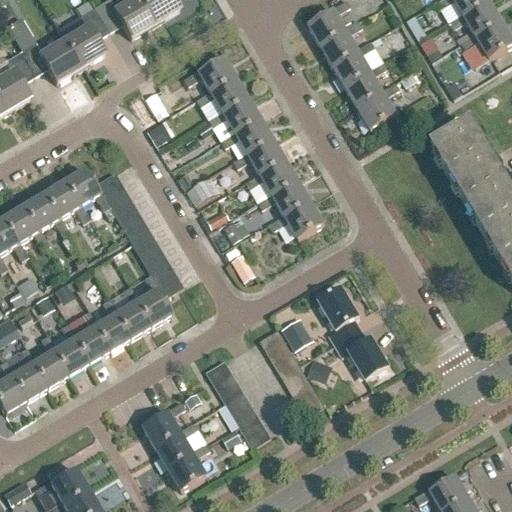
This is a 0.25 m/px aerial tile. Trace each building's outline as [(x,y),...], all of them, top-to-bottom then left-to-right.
[(135,0),(137,2),(154,30),(178,16),(170,2),(172,0),(135,0)] [(441,7),(437,10),(441,17),(455,9),(463,22),(465,26),(491,10),(484,0),(461,0),(453,5),(451,2),(441,7)] [(108,5),(93,14),(108,39),(120,32),(128,45),(154,30),(137,2),(115,16),(108,5)] [(310,35),(322,56),(349,39),(347,36),(339,23),(352,15),(348,8),(333,17),(335,19),(310,35)] [(503,31),(491,10),(465,26),(463,22),(450,30),(454,37),(467,29),(476,43),(477,46),(503,31)] [(84,34),(63,47),(79,75),(103,61),(95,47),(108,39),(93,14),(78,23),(84,34)] [(23,22),(10,30),(22,50),(36,42),(23,22)] [(360,29),(347,36),(349,39),(322,56),(335,76),(361,60),(359,57),(351,43),(364,35),(360,29)] [(511,54),(511,45),(503,31),(477,46),(476,43),(462,51),(466,58),(480,50),(490,67),(511,54)] [(34,50),(19,59),(34,84),(46,76),(54,90),(79,75),(63,47),(40,60),(34,50)] [(372,49),(359,57),(361,60),(335,76),(347,96),(373,80),(372,77),(363,63),(376,56),(372,49)] [(0,84),(0,109),(6,119),(29,106),(20,91),(34,84),(19,59),(6,67),(3,68),(9,78),(0,84)] [(0,84),(9,78),(3,68),(6,67),(1,63),(0,63),(0,84)] [(239,87),(227,66),(201,81),(199,79),(184,88),(189,95),(203,86),(211,100),(212,103),(239,87)] [(385,70),(372,77),(373,80),(347,96),(359,117),(386,101),(384,98),(376,84),(389,76),(385,70)] [(477,81),(469,85),(474,93),(482,88),(477,81)] [(251,108),(239,87),(212,103),(211,100),(197,109),(201,116),(215,107),(223,121),(224,123),(251,108)] [(388,105),(401,97),(397,90),(384,98),(386,101),(359,117),(372,138),(398,122),(388,105)] [(146,106),(158,127),(170,120),(158,99),(146,106)] [(263,128),(251,108),(224,123),(223,121),(209,129),(213,136),(227,128),(236,142),(237,144),(263,128)] [(249,164),(275,149),(263,128),(237,144),(236,142),(222,150),(226,156),(240,148),(248,162),(249,164)] [(159,131),(147,138),(156,152),(168,145),(159,131)] [(511,204),(470,134),(434,154),(511,285),(511,204)] [(288,169),(275,149),(249,164),(248,162),(234,170),(238,177),(252,169),(260,183),(262,185),(288,169)] [(300,190),(288,169),(262,185),(260,183),(247,191),(251,198),(264,190),(272,204),(273,206),(300,190)] [(108,212),(102,202),(96,192),(94,193),(85,177),(63,190),(79,215),(82,214),(96,205),(104,219),(110,215),(108,212)] [(184,196),(194,190),(188,180),(178,186),(184,196)] [(102,202),(121,191),(115,181),(96,192),(102,202)] [(211,184),(188,198),(197,214),(221,200),(211,184)] [(60,228),(62,226),(75,218),(83,231),(90,227),(82,214),(79,215),(63,190),(44,202),(60,228)] [(286,226),(312,211),(300,190),(273,206),(272,204),(259,212),(263,219),(277,211),(284,224),(286,226)] [(108,212),(126,201),(121,191),(102,202),(108,212)] [(113,220),(131,209),(126,201),(108,212),(110,215),(113,220)] [(70,240),(62,226),(60,228),(44,202),(23,214),(39,240),(41,238),(55,230),(63,244),(70,240)] [(138,219),(131,209),(113,220),(114,222),(119,230),(138,219)] [(298,247),(324,232),(312,211),(286,226),(284,224),(271,232),(275,239),(289,230),(298,247)] [(49,252),(41,238),(39,240),(23,214),(3,226),(19,252),(21,250),(34,242),(42,256),(49,252)] [(110,215),(104,219),(108,226),(114,222),(113,220),(110,215)] [(212,235),(229,225),(225,217),(207,227),(212,235)] [(125,240),(143,229),(138,219),(119,230),(125,240)] [(29,264),(21,250),(19,252),(3,226),(0,228),(0,263),(14,255),(22,269),(29,264)] [(247,226),(228,237),(236,251),(255,240),(247,226)] [(130,249),(149,238),(143,229),(125,240),(130,249)] [(136,259),(155,248),(149,238),(130,249),(136,259)] [(141,268),(160,257),(155,248),(136,259),(141,268)] [(147,278),(166,266),(160,257),(141,268),(147,278)] [(256,282),(243,261),(231,268),(244,289),(256,282)] [(8,277),(0,263),(0,277),(2,281),(8,277)] [(77,275),(86,270),(81,263),(73,269),(77,275)] [(153,287),(172,276),(166,266),(147,278),(150,283),(153,287)] [(159,296),(177,285),(172,276),(153,287),(159,296)] [(120,297),(128,292),(122,282),(114,287),(120,297)] [(159,296),(153,287),(150,283),(145,286),(153,299),(139,308),(135,310),(151,335),(172,323),(162,308),(165,306),(159,296)] [(25,305),(41,296),(34,285),(19,294),(25,305)] [(165,306),(183,295),(177,285),(159,296),(165,306)] [(135,310),(139,308),(131,294),(124,298),(132,311),(118,320),(115,322),(130,347),(151,335),(135,310)] [(330,342),(337,353),(362,338),(356,327),(360,325),(343,296),(320,310),(337,338),(330,342)] [(115,322),(118,320),(111,307),(104,311),(112,324),(98,332),(95,334),(110,360),(130,347),(115,322)] [(95,334),(98,332),(90,319),(83,323),(91,336),(78,344),(74,346),(90,372),(110,360),(95,334)] [(22,335),(32,329),(28,321),(17,327),(22,335)] [(0,353),(19,342),(8,324),(0,329),(0,353)] [(295,358),(314,347),(301,325),(282,336),(295,358)] [(74,346),(78,344),(70,331),(63,335),(70,348),(57,356),(54,358),(69,384),(90,372),(74,346)] [(280,336),(261,347),(267,356),(286,345),(280,336)] [(368,348),(362,338),(337,353),(343,364),(350,360),(367,388),(390,374),(373,345),(368,348)] [(54,358),(57,356),(49,343),(43,347),(51,360),(36,369),(34,371),(49,396),(69,384),(54,358)] [(291,355),(286,345),(267,356),(273,366),(291,355)] [(297,365),(291,355),(273,366),(279,376),(297,365)] [(34,371),(36,369),(29,356),(22,360),(30,373),(16,381),(13,383),(29,409),(49,396),(34,371)] [(303,374),(297,365),(279,376),(285,385),(303,374)] [(326,388),(333,373),(315,365),(308,381),(326,388)] [(13,383),(16,381),(8,368),(2,372),(9,385),(0,390),(0,408),(8,421),(29,409),(13,383)] [(209,379),(214,389),(233,377),(227,368),(209,379)] [(290,395),(309,384),(303,374),(285,385),(290,395)] [(239,387),(233,377),(214,389),(220,398),(239,387)] [(296,405),(315,394),(309,384),(290,395),(296,405)] [(245,396),(239,387),(220,398),(226,408),(245,396)] [(320,403),(315,394),(296,405),(302,414),(320,403)] [(251,406),(245,396),(226,408),(232,417),(251,406)] [(190,416),(202,408),(197,400),(185,407),(190,416)] [(326,413),(320,403),(302,414),(308,424),(326,413)] [(257,416),(251,406),(232,417),(238,427),(257,416)] [(146,436),(159,457),(185,441),(183,439),(174,425),(188,417),(183,410),(169,418),(171,421),(146,436)] [(262,425),(257,416),(238,427),(244,436),(262,425)] [(268,435),(262,425),(244,436),(249,446),(268,435)] [(196,430),(183,439),(185,441),(159,457),(171,477),(197,462),(196,459),(187,445),(200,437),(196,430)] [(274,444),(268,435),(249,446),(255,456),(274,444)] [(228,455),(242,446),(235,436),(221,444),(228,455)] [(199,465),(212,458),(209,451),(196,459),(197,462),(171,477),(184,498),(210,483),(199,465)] [(55,496),(63,510),(64,511),(67,511),(90,498),(78,477),(53,492),(51,489),(36,497),(41,505),(55,496)] [(434,503),(438,511),(457,511),(470,505),(458,484),(433,498),(431,495),(416,504),(420,511),(434,503)] [(26,489),(5,501),(11,511),(14,511),(33,501),(26,489)] [(98,511),(90,498),(67,511),(64,511),(63,510),(60,511),(98,511)]
